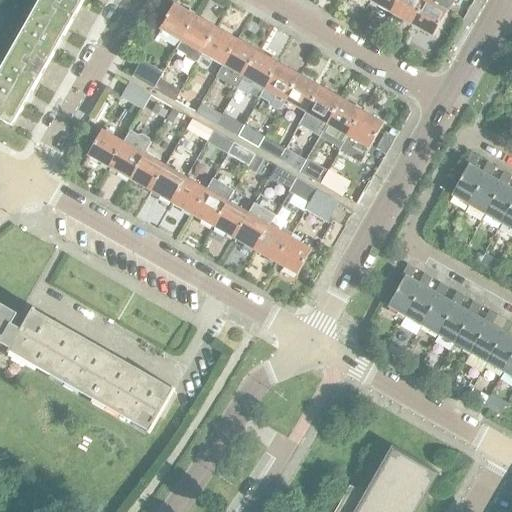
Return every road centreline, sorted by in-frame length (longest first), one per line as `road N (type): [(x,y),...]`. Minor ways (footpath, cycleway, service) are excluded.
road 1 (residential): [(310,342),(26,178)]
road 2 (tertiary): [(310,342),(445,102)]
road 3 (residential): [(511,454),(310,342)]
road 4 (residential): [(266,0),(445,102)]
road 5 (residential): [(26,178),(128,0)]
road 6 (residential): [(511,152),(467,136),(406,239)]
road 7 (residential): [(245,511),(284,453),(234,420)]
road 8 (residential): [(511,298),(406,239)]
